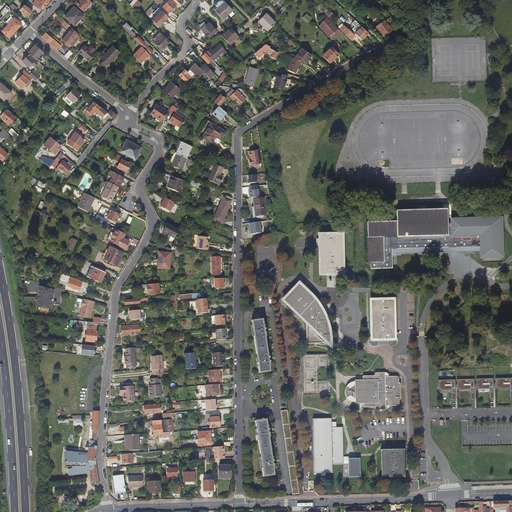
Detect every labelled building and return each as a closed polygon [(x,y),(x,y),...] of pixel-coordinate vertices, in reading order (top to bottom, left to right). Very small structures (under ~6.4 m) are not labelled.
[(41,11),(49,0),(37,0),(41,3),(38,8),(41,11)] [(83,12),(91,3),(88,0),(79,0),(75,5),(83,12)] [(169,13),(175,6),(169,0),(163,7),(169,13)] [(224,19),(233,10),(224,1),(215,10),(224,19)] [(313,8),(324,17),(325,16),(328,12),(315,1),(312,4),(314,6),(313,8)] [(140,5),(137,2),(132,8),(135,11),(140,5)] [(10,8),(6,5),(1,12),(4,15),(10,8)] [(31,12),(23,5),(19,11),(27,17),(31,12)] [(75,26),(83,16),(74,8),(65,18),(75,26)] [(282,19),(272,10),(265,18),(275,27),(282,19)] [(324,17),(318,24),(327,36),(330,39),(340,32),(327,18),(325,16),(324,17)] [(68,25),(59,17),(56,20),(65,28),(68,25)] [(21,25),(14,18),(2,32),(9,38),(21,25)] [(366,32),(353,20),(350,24),(354,27),(351,29),(355,33),(353,34),(360,40),(366,32)] [(392,30),(385,20),(377,27),(384,36),(392,30)] [(208,38),(216,30),(209,22),(202,29),(199,26),(194,31),(197,34),(201,31),(208,38)] [(129,30),(131,28),(126,23),(122,27),(127,32),(129,30)] [(237,32),(232,27),(222,37),(231,45),(240,36),(240,35),(237,32)] [(240,35),(246,30),(243,27),(237,32),(240,35)] [(353,36),(345,29),(342,32),(350,40),(353,36)] [(70,48),(80,37),(73,30),(65,39),(64,38),(61,41),(69,48),(70,48)] [(55,43),(51,40),(52,39),(45,33),(44,34),(41,37),(57,50),(59,48),(54,44),(55,43)] [(154,44),(162,35),(160,34),(152,42),(154,44)] [(161,50),(169,42),(162,35),(154,44),(161,50)] [(143,43),(138,37),(135,39),(150,54),(152,52),(147,47),(143,43)] [(88,61),(95,54),(93,52),(95,49),(90,45),(88,48),(84,44),(77,52),(83,57),(88,61)] [(220,60),(227,53),(224,50),(225,50),(219,44),(212,52),(208,56),(214,61),(218,58),(220,60)] [(274,58),(277,53),(268,48),(269,46),(265,44),(256,51),(253,54),(258,59),(265,52),(271,54),(270,56),(274,58)] [(42,51),(35,45),(31,49),(33,50),(30,52),(37,58),(42,51)] [(103,61),(106,64),(118,52),(120,49),(117,45),(114,48),(112,46),(100,58),(103,61)] [(205,52),(199,47),(196,50),(202,55),(205,52)] [(329,63),(338,54),(331,47),(322,56),(329,63)] [(300,62),(305,64),(311,55),(301,48),(293,58),(300,62)] [(67,59),(72,53),(69,50),(64,56),(67,59)] [(147,58),(150,55),(145,50),(136,58),(141,63),(146,57),(147,58)] [(207,54),(205,53),(202,57),(207,62),(205,64),(211,69),(214,66),(215,67),(217,65),(216,63),(214,61),(208,56),(207,54)] [(36,62),(28,54),(22,61),(28,67),(31,64),(36,69),(38,67),(41,69),(43,67),(37,61),(36,62)] [(294,73),(300,62),(293,58),(292,58),(286,70),(294,73)] [(205,64),(205,63),(200,68),(203,72),(210,78),(214,73),(211,69),(205,64)] [(200,68),(195,64),(189,69),(193,73),(198,77),(203,72),(200,68)] [(22,74),(16,81),(22,87),(24,85),(26,87),(31,82),(29,80),(30,78),(31,79),(32,78),(36,82),(37,81),(36,80),(31,75),(24,69),(21,74),(22,74)] [(186,81),(193,73),(189,69),(188,69),(186,71),(184,70),(179,75),(186,81)] [(40,76),(34,71),(31,75),(36,80),(38,78),(40,79),(41,78),(40,77),(40,76)] [(253,86),(256,73),(247,71),(244,83),(253,86)] [(282,90),(286,78),(277,75),(273,87),(282,90)] [(71,83),(67,79),(63,84),(64,85),(67,88),(71,83)] [(180,89),(183,85),(176,79),(173,83),(179,88),(180,89)] [(172,97),(179,88),(173,83),(172,82),(163,91),(172,97)] [(61,94),(67,88),(64,85),(58,91),(61,94)] [(73,102),(81,94),(73,87),(66,95),(73,102)] [(246,98),(241,93),(243,92),(241,89),(236,89),(234,91),(232,89),(227,94),(233,100),(235,98),(240,103),(246,98)] [(225,99),(220,94),(213,101),(218,105),(225,99)] [(107,113),(93,100),(89,105),(90,107),(85,113),(84,113),(85,114),(86,113),(90,117),(92,115),(96,112),(104,119),(108,114),(107,113)] [(236,106),(231,101),(228,104),(234,109),(236,106)] [(161,121),(168,111),(158,105),(152,113),(157,116),(156,118),(161,121)] [(186,119),(176,112),(178,109),(172,105),(168,111),(173,115),(169,121),(180,128),(186,119)] [(218,119),(225,112),(219,106),(212,113),(218,119)] [(12,121),(15,118),(5,110),(0,115),(0,116),(3,119),(2,120),(8,126),(9,124),(12,127),(15,124),(12,121)] [(117,116),(110,110),(107,113),(108,114),(111,117),(114,119),(117,116)] [(227,131),(208,119),(199,134),(212,142),(215,137),(218,136),(222,139),(227,131)] [(10,128),(7,132),(14,139),(16,142),(19,139),(17,136),(18,136),(10,128)] [(80,136),(75,132),(69,140),(73,143),(74,141),(80,146),(84,141),(79,137),(80,136)] [(60,146),(49,137),(42,144),(53,153),(60,146)] [(136,160),(142,149),(127,141),(121,153),(136,160)] [(187,159),(192,146),(181,141),(176,154),(187,159)] [(261,163),(258,150),(249,151),(250,160),(249,160),(250,165),(261,163)] [(62,158),(64,156),(60,152),(55,157),(55,158),(58,160),(61,157),(62,158)] [(182,171),(187,159),(176,154),(174,153),(169,165),(182,171)] [(124,172),(129,164),(121,159),(116,168),(124,172)] [(71,168),(62,161),(57,168),(65,175),(71,168)] [(220,175),(223,167),(210,162),(207,168),(211,170),(207,180),(219,185),(222,176),(220,175)] [(124,178),(115,173),(111,171),(109,175),(113,177),(110,182),(119,187),(124,178)] [(179,193),(184,181),(172,176),(168,188),(179,193)] [(265,188),(264,181),(249,184),(251,192),(256,191),(256,189),(264,188),(265,188)] [(111,203),(118,188),(108,182),(100,197),(111,203)] [(267,215),(264,197),(265,197),(264,188),(256,189),(256,191),(257,199),(253,199),(254,208),(252,208),(254,219),(259,219),(259,218),(264,217),(263,217),(267,216),(267,215)] [(87,211),(94,198),(84,194),(78,207),(87,211)] [(227,211),(232,200),(231,199),(231,198),(228,196),(227,197),(223,196),(218,207),(227,211)] [(222,222),(227,211),(218,207),(212,221),(222,227),(224,223),(222,222)] [(48,215),(45,214),(37,209),(35,214),(46,219),(48,215)] [(116,224),(120,215),(111,210),(107,219),(97,214),(95,219),(101,222),(107,225),(109,220),(116,224)] [(396,223),(368,225),(369,265),(371,265),(372,271),(393,271),(392,259),(392,255),(405,255),(405,256),(443,254),(443,253),(479,252),(480,252),(480,255),(480,261),(502,260),(500,221),(451,223),(451,227),(449,227),(447,227),(446,211),(396,213),(396,223)] [(179,230),(167,224),(163,233),(175,239),(178,232),(179,230)] [(129,242),(124,240),(124,239),(123,238),(125,234),(116,229),(114,233),(112,237),(113,238),(111,241),(125,249),(129,242)] [(319,236),(319,274),(341,274),(341,235),(319,236)] [(207,242),(208,237),(198,236),(197,249),(208,249),(209,245),(207,245),(207,242)] [(73,251),(77,241),(71,238),(67,249),(73,251)] [(108,262),(111,255),(108,253),(111,246),(109,246),(102,259),(108,262)] [(121,260),(124,253),(111,246),(108,253),(111,255),(108,262),(117,267),(119,262),(121,260)] [(169,270),(170,254),(158,253),(158,260),(159,260),(158,269),(169,270)] [(219,266),(219,257),(211,257),(211,275),(221,275),(221,266),(219,266)] [(101,283),(105,273),(92,267),(87,277),(101,283)] [(81,285),(73,282),(74,279),(73,279),(62,275),(60,279),(66,281),(65,284),(68,285),(67,286),(79,291),(81,285)] [(223,288),(223,279),(214,279),(214,289),(223,288)] [(159,294),(158,284),(141,285),(141,290),(147,290),(148,295),(159,294)] [(296,314),(305,323),(306,345),(329,345),(329,340),(329,336),(328,333),(327,327),(326,323),(325,319),(323,315),(321,311),(319,308),(317,305),(314,301),(310,297),(298,285),(283,302),(296,314)] [(51,309),(53,292),(39,289),(37,307),(43,308),(43,304),(46,304),(46,308),(51,309)] [(367,298),(368,339),(367,340),(366,341),(366,343),(367,344),(367,345),(368,346),(370,346),(371,347),(373,347),(375,346),(376,345),(387,345),(389,346),(391,346),(393,346),(394,345),(395,345),(396,344),(396,343),(396,341),(396,340),(396,339),(395,338),(394,337),(393,297),(367,298)] [(207,313),(206,299),(198,300),(197,300),(197,301),(189,302),(190,310),(195,310),(196,314),(207,313)] [(79,315),(90,318),(92,311),(91,310),(92,308),(93,309),(94,302),(83,300),(80,308),(81,308),(79,315)] [(137,321),(137,312),(127,313),(128,322),(137,321)] [(271,370),(264,318),(261,319),(260,314),(255,314),(256,319),(252,320),(259,372),(271,370)] [(224,325),(223,315),(211,316),(212,325),(215,324),(216,325),(224,325)] [(96,342),(97,331),(96,331),(96,323),(93,323),(83,322),(83,328),(89,328),(89,330),(87,330),(86,342),(96,342)] [(139,333),(138,327),(120,329),(121,338),(129,337),(129,334),(139,333)] [(225,340),(225,329),(215,330),(216,340),(225,340)] [(94,356),(95,346),(80,345),(79,355),(94,356)] [(136,363),(135,347),(126,348),(126,356),(127,359),(125,359),(125,364),(127,364),(128,368),(136,367),(136,363)] [(196,368),(195,352),(185,353),(186,361),(185,361),(186,369),(196,368)] [(225,366),(224,353),(213,354),(214,367),(225,366)] [(164,375),(163,356),(152,357),(153,363),(153,370),(154,376),(164,375)] [(301,356),(302,396),(328,396),(328,356),(301,356)] [(222,381),(221,370),(209,371),(210,382),(222,381)] [(398,399),(398,384),(397,384),(397,383),(397,379),(396,378),(395,377),(394,377),(383,378),(383,374),(375,374),(374,374),(374,375),(373,375),(373,376),(373,377),(361,377),(361,380),(353,380),(353,385),(348,389),(345,387),(344,388),(343,390),(343,392),(343,394),(343,395),(343,397),(344,399),(345,400),(348,398),(353,400),(353,405),(356,405),(362,405),(362,408),(373,408),(373,410),(374,410),(384,410),(384,407),(395,406),(396,406),(397,406),(397,405),(398,404),(398,403),(398,400),(398,399)] [(511,387),(511,377),(496,378),(496,388),(511,387)] [(475,388),(474,378),(458,379),(458,389),(475,388)] [(494,388),(494,378),(477,378),(477,389),(494,388)] [(162,397),(161,385),(159,385),(159,379),(151,379),(151,385),(149,386),(150,398),(162,397)] [(456,389),(455,379),(439,380),(439,390),(456,389)] [(353,385),(353,380),(351,381),(349,382),(348,383),(346,384),(345,386),(345,387),(348,389),(353,385)] [(135,401),(133,382),(123,383),(123,387),(121,387),(122,394),(123,393),(124,401),(135,401)] [(220,395),(219,384),(206,386),(207,396),(220,395)] [(214,411),(213,400),(200,401),(201,412),(214,411)] [(161,413),(160,405),(145,406),(145,414),(161,413)] [(300,496),(289,409),(281,410),(292,496),(300,496)] [(220,427),(219,410),(214,411),(201,412),(201,415),(209,414),(210,427),(220,427)] [(95,462),(98,412),(93,412),(93,422),(91,422),(89,442),(90,442),(89,445),(89,448),(85,448),(85,456),(78,455),(78,453),(66,451),(65,459),(66,459),(66,461),(65,461),(65,467),(72,467),(72,468),(67,469),(68,475),(85,474),(85,470),(89,470),(89,472),(87,472),(87,474),(89,474),(90,482),(92,482),(92,483),(98,483),(95,462)] [(274,475),(267,419),(256,420),(263,476),(274,475)] [(330,419),(311,419),(313,474),(319,473),(319,477),(323,477),(323,473),(331,473),(331,464),(343,464),(342,457),(341,428),(334,428),(330,428),(330,423),(330,419)] [(169,432),(168,420),(164,420),(153,421),(154,435),(158,434),(158,436),(162,436),(162,433),(169,432)] [(211,438),(210,431),(198,432),(198,439),(211,438)] [(137,450),(136,435),(125,436),(125,441),(127,441),(127,450),(137,450)] [(211,446),(211,438),(198,439),(197,439),(196,441),(195,442),(196,443),(197,444),(198,444),(199,444),(199,447),(211,446)] [(225,459),(224,452),(225,452),(224,446),(214,447),(215,460),(225,459)] [(402,449),(379,450),(380,477),(403,477),(402,449)] [(359,477),(359,458),(355,459),(347,459),(347,463),(348,477),(359,477)] [(230,479),(231,466),(219,466),(219,478),(230,479)] [(177,477),(177,469),(166,469),(167,478),(177,477)] [(194,481),(194,473),(183,473),(184,481),(194,481)] [(125,492),(123,475),(113,476),(115,493),(125,492)] [(142,487),(142,476),(128,477),(128,489),(132,489),(132,487),(142,487)] [(213,491),(213,480),(203,480),(203,491),(213,491)] [(160,493),(160,482),(149,482),(149,493),(160,493)] [(97,505),(100,499),(94,495),(91,502),(97,505)] [(510,511),(510,501),(492,501),(492,508),(507,507),(506,511),(510,511)] [(482,511),(482,510),(482,502),(479,502),(479,510),(473,510),(473,508),(454,509),(454,511),(482,511)]
